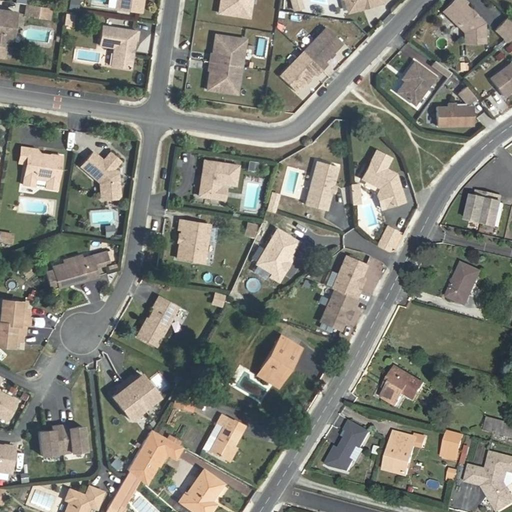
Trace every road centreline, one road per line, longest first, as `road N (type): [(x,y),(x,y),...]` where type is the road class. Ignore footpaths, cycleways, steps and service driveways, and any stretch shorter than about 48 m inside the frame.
road 1 (residential): [(423,0),(303,126),(278,135),(157,117)]
road 2 (residential): [(406,267),(261,511)]
road 3 (residential): [(92,334),(133,274),(157,117)]
road 4 (residential): [(511,126),(446,188),(406,267)]
road 5 (residential): [(157,117),(0,92)]
road 6 (residential): [(92,334),(63,351),(17,436),(0,434)]
